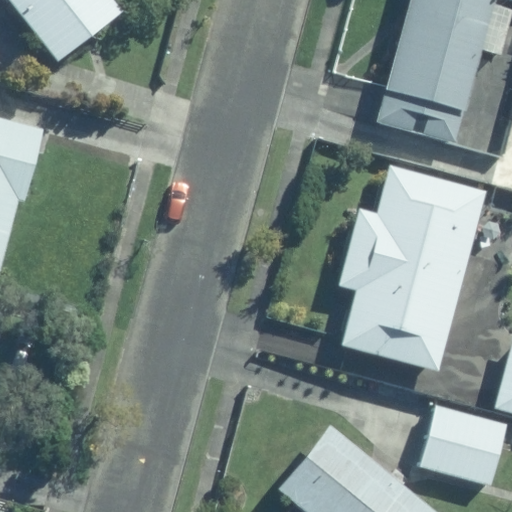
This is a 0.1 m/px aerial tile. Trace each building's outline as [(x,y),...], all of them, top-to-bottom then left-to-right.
[(107,0),(2,0),(55,68),(121,17),(107,0)] [(410,0),(377,127),(452,147),(476,55),(497,61),(510,15),(491,10),(494,0),(410,0)] [(41,130),(0,118),(0,255),(13,206),(20,208),(41,130)] [(354,294),(341,348),(439,372),(482,192),(387,169),(376,217),(356,212),(337,290),(354,294)] [(511,338),(510,338),(489,408),(511,414),(511,338)] [(433,407),(416,466),(486,487),(503,427),(433,407)] [(427,511),(331,430),(277,493),(299,511),(427,511)]
